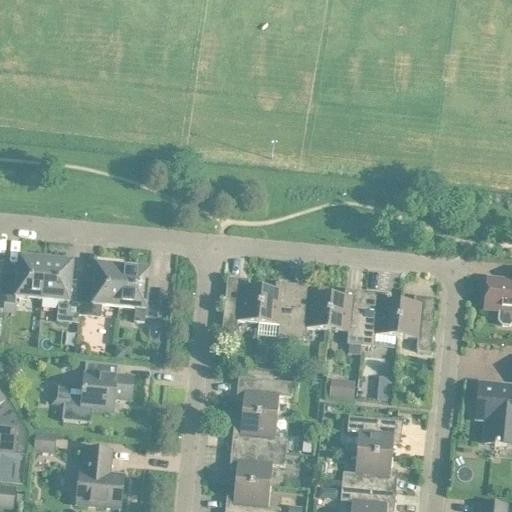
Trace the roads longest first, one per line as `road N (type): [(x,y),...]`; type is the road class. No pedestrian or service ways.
road 1 (residential): [(430,511),(457,277),(209,250)]
road 2 (residential): [(182,511),(209,250)]
road 3 (residential): [(209,250),(0,228)]
